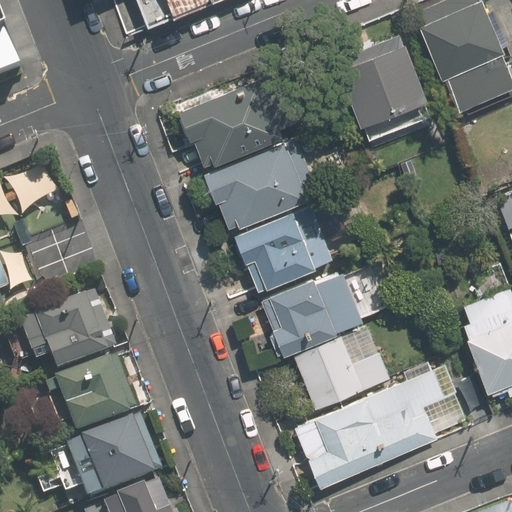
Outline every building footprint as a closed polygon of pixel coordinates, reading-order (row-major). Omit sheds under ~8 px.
[(207,0),(139,0),(149,23),(207,0)] [(511,86),(511,68),(489,0),(429,0),(417,5),(430,31),(466,102),(511,86)] [(437,96),(415,36),(345,62),(367,122),(437,96)] [(0,68),(10,64),(0,39),(0,68)] [(303,65),(182,107),(191,133),(198,131),(209,161),(290,133),(285,117),(318,106),(303,65)] [(285,140),(209,172),(219,197),(224,195),(235,223),(322,188),(302,141),(288,147),(285,140)] [(337,198),(238,234),(247,259),(257,256),(267,285),(341,258),(334,239),(350,233),(337,198)] [(511,198),(503,203),(511,220),(511,219),(511,198)] [(0,300),(8,297),(3,285),(11,282),(0,257),(0,300)] [(315,270),(264,293),(289,350),(387,306),(367,260),(320,281),(315,270)] [(496,293),(469,302),(474,315),(469,317),(492,388),(510,382),(511,388),(511,281),(508,283),(504,273),(490,277),(496,293)] [(122,344),(98,285),(22,317),(40,360),(52,355),(59,371),(122,344)] [(371,321),(299,349),(320,404),(392,376),(371,321)] [(136,406),(115,353),(60,375),(81,428),(136,406)] [(406,377),(295,419),(320,485),(440,440),(437,431),(467,420),(445,361),(432,365),(429,357),(402,367),(406,377)] [(47,490),(67,483),(70,490),(87,484),(90,493),(156,470),(163,467),(146,417),(136,421),(55,450),(61,467),(41,474),(47,490)] [(173,511),(158,476),(83,507),(85,511),(173,511)] [(511,511),(511,497),(479,511),(511,511)]
